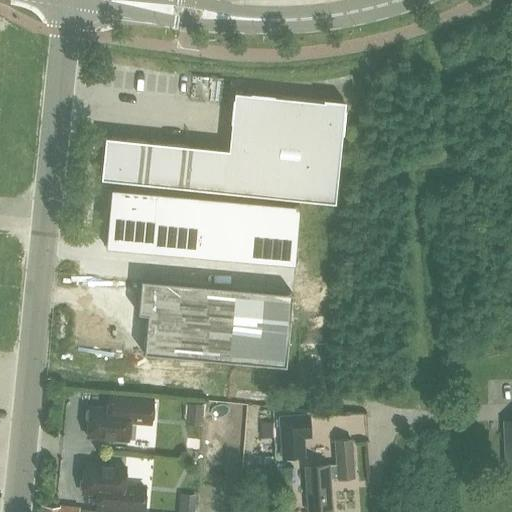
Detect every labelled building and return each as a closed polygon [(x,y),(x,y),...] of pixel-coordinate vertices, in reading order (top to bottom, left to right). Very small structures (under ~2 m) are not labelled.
[(334,202),(345,103),(243,92),(238,150),(228,149),(225,149),(221,189),(221,190),(334,202)] [(100,178),(183,186),(183,185),(188,145),(105,136),(100,178)] [(110,186),(104,246),(152,251),(199,255),(246,259),(294,263),(300,203),(251,199),(204,195),(158,191),(110,186)] [(140,279),(137,312),(146,313),(142,353),(285,365),(292,292),(140,279)] [(153,399),(126,396),(109,395),(108,408),(89,406),(89,408),(86,410),(86,418),(88,421),(87,436),(128,439),(129,421),(150,423),(153,399)] [(204,403),(186,402),(184,424),(203,425),(204,403)] [(301,410),(275,412),(278,456),(304,454),(302,432),(301,410)] [(354,476),(351,439),(335,440),(336,463),(305,466),(308,511),(331,510),(329,478),(337,477),(354,476)] [(82,492),(98,493),(97,506),(143,510),(145,486),(124,485),(125,466),(85,463),(83,478),(80,480),(80,487),(82,490),(82,492)] [(260,466),(261,482),(272,481),(272,465),(260,466)] [(292,511),(291,482),(290,467),(278,468),(281,511),(292,511)] [(195,511),(197,494),(180,492),(178,511),(195,511)]
